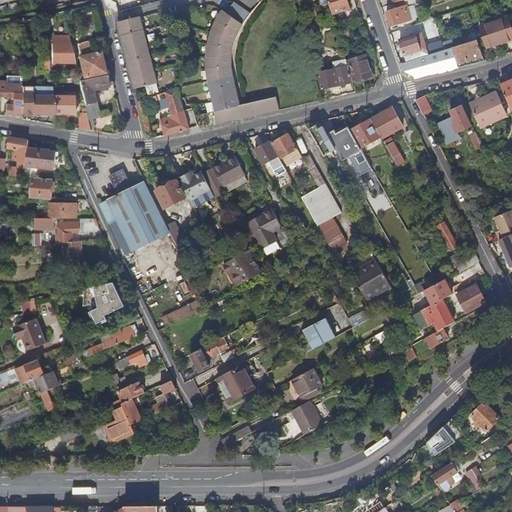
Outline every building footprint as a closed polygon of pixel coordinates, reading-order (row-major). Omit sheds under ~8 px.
[(328,0),(333,13),(351,8),(348,0),(328,0)] [(423,3),(421,0),(406,0),(407,6),(388,13),(393,27),(412,21),(408,9),(423,4),(423,3)] [(218,124),(235,120),(231,108),(241,106),(233,73),(233,69),(233,64),(233,60),(233,56),(234,52),(235,48),(236,43),(237,39),(238,35),(240,31),(242,27),(244,24),(247,20),(249,17),(252,13),(236,2),(228,13),(224,10),(221,14),(219,18),(216,22),(214,27),(213,31),(211,36),(210,40),(209,45),(208,50),(207,55),(207,59),(207,64),(207,69),(207,74),(208,78),(216,111),(210,112),(211,117),(216,115),(218,124)] [(149,95),(159,93),(157,84),(158,83),(141,17),(119,22),(118,22),(136,89),(137,89),(147,86),(149,95)] [(511,26),(509,17),(481,27),(488,49),(511,40),(511,26)] [(400,41),(407,62),(423,57),(419,45),(425,43),(422,34),(400,41)] [(71,44),(69,37),(54,37),(55,44),(53,44),(53,63),(50,63),(51,71),(59,70),(59,63),(76,63),(73,53),(71,44)] [(478,40),(403,64),(405,72),(416,78),(485,61),(478,40)] [(429,43),(431,52),(445,49),(443,40),(429,43)] [(91,51),(88,41),(78,43),(80,54),(91,51)] [(322,61),(316,43),(307,45),(313,64),(322,61)] [(105,73),(100,52),(79,57),(84,77),(105,73)] [(372,76),(366,55),(349,60),(355,81),(372,76)] [(348,63),(347,59),(333,62),(334,66),(335,69),(346,67),(345,64),(348,63)] [(319,73),(322,89),(333,86),(334,89),(339,88),(339,85),(354,82),(348,63),(345,64),(346,67),(335,69),(334,66),(329,68),(329,71),(319,73)] [(111,74),(80,81),(87,114),(88,120),(90,125),(90,129),(96,128),(94,119),(100,117),(94,90),(114,86),(111,74)] [(22,85),(22,76),(6,76),(6,82),(7,82),(7,84),(22,85)] [(0,96),(14,97),(14,104),(8,104),(5,117),(22,119),(22,116),(22,87),(22,85),(7,84),(7,82),(6,82),(0,81),(0,96)] [(511,81),(502,86),(511,109),(511,81)] [(29,114),(55,115),(53,97),(34,96),(32,96),(33,87),(22,87),(22,116),(28,117),(29,114)] [(190,129),(184,111),(177,89),(166,92),(171,109),(167,111),(169,117),(161,119),(166,136),(190,129)] [(497,92),(470,104),(480,127),(481,126),(483,128),(489,125),(490,123),(508,114),(497,92)] [(55,115),(75,114),(75,105),(75,101),(75,97),(53,97),(55,115)] [(260,114),(280,110),(277,97),(246,104),(247,107),(260,111),(260,114)] [(425,97),(416,101),(424,115),(432,111),(425,97)] [(235,120),(260,114),(260,111),(247,107),(246,104),(241,106),(231,108),(235,120)] [(382,138),(404,126),(393,107),(371,120),(382,138)] [(472,127),(463,107),(452,112),(455,117),(456,119),(457,122),(454,124),(458,133),(472,127)] [(80,129),(91,131),(90,129),(90,125),(88,120),(87,114),(79,115),(80,129)] [(457,122),(456,119),(450,122),(449,120),(438,125),(447,143),(460,137),(458,133),(454,124),(457,122)] [(361,148),(376,140),(385,157),(391,154),(384,142),(382,138),(371,120),(351,131),(361,148)] [(325,155),(336,149),(333,143),(327,133),(326,131),(323,126),(319,129),(317,125),(310,129),(325,155)] [(335,125),(326,131),(327,133),(333,143),(335,142),(340,152),(351,145),(354,150),(356,149),(359,156),(360,156),(363,160),(366,158),(361,148),(351,131),(349,127),(339,132),(335,125)] [(480,153),(485,151),(476,133),(472,136),(480,153)] [(297,150),(288,134),(273,143),(282,158),(297,150)] [(27,162),(28,148),(29,141),(11,138),(9,149),(18,150),(17,161),(27,162)] [(271,142),(269,138),(262,141),(264,145),(256,150),(255,151),(257,155),(260,160),(261,159),(264,164),(269,161),(278,176),(287,171),(279,156),(271,142)] [(398,166),(405,162),(391,138),(384,142),(391,154),(398,166)] [(28,148),(27,162),(26,167),(55,170),(57,153),(51,152),(51,151),(28,148)] [(286,156),(290,163),(303,156),(299,149),(286,156)] [(223,186),(245,175),(235,156),(214,168),(223,186)] [(302,197),(331,249),(332,251),(347,242),(346,240),(333,218),(342,213),(309,156),(303,160),(319,187),(302,197)] [(17,176),(25,177),(26,168),(17,167),(17,176)] [(215,196),(226,191),(223,186),(214,168),(203,174),(212,191),(215,196)] [(116,211),(137,200),(132,188),(123,170),(111,176),(119,194),(108,199),(109,200),(113,210),(115,209),(116,211)] [(192,171),(180,177),(181,180),(188,176),(190,180),(195,178),(192,171)] [(181,180),(192,203),(201,198),(200,197),(212,191),(203,174),(195,178),(190,180),(188,176),(181,180)] [(31,197),(51,199),(53,179),(36,178),(33,178),(31,197)] [(185,199),(177,181),(158,191),(166,209),(174,205),(174,206),(180,203),(180,202),(185,199)] [(133,251),(169,233),(144,182),(132,188),(137,200),(116,211),(115,209),(113,210),(118,220),(133,251)] [(109,200),(97,205),(106,226),(118,220),(113,210),(109,200)] [(54,218),(77,218),(77,203),(51,202),(50,218),(54,218)] [(287,244),(295,240),(291,233),(287,226),(283,228),(273,210),(250,223),(264,248),(277,242),(272,234),(279,230),(284,238),(287,244)] [(511,210),(495,218),(500,231),(496,232),(511,268),(511,267),(511,210)] [(44,228),(54,228),(54,218),(50,218),(44,218),(44,228)] [(458,246),(444,222),(438,226),(451,250),(458,246)] [(63,243),(73,242),(73,233),(80,232),(79,225),(73,225),(72,223),(64,223),(64,224),(64,227),(58,227),(59,235),(57,235),(57,244),(63,243)] [(178,249),(186,245),(175,223),(167,227),(178,249)] [(244,226),(258,251),(264,248),(250,223),(244,226)] [(83,263),(81,241),(63,243),(63,244),(64,244),(66,264),(66,265),(66,266),(67,266),(72,265),(84,264),(84,263),(83,263)] [(268,255),(280,248),(277,242),(264,248),(268,255)] [(232,253),(241,248),(239,244),(230,248),(232,253)] [(49,253),(49,245),(40,246),(41,253),(49,253)] [(475,252),(469,255),(474,264),(480,261),(475,252)] [(250,261),(246,253),(223,264),(228,273),(231,272),(237,284),(260,273),(253,259),(250,261)] [(391,285),(373,255),(350,268),(367,299),(391,285)] [(103,269),(102,262),(89,263),(90,271),(103,269)] [(203,275),(209,272),(206,267),(201,269),(203,275)] [(195,279),(203,275),(201,269),(193,273),(195,279)] [(231,272),(228,273),(234,286),(237,284),(231,272)] [(443,299),(453,293),(446,279),(439,283),(425,290),(433,304),(443,299)] [(106,316),(125,306),(114,282),(85,289),(89,305),(95,303),(97,309),(90,312),(97,327),(108,321),(106,316)] [(480,291),(477,284),(458,295),(467,312),(486,302),(482,295),(480,291)] [(193,314),(207,308),(203,299),(189,306),(193,314)] [(455,322),(443,299),(433,304),(421,310),(414,314),(423,330),(435,323),(439,331),(443,329),(455,322)] [(167,327),(193,314),(189,306),(189,305),(162,318),(167,327)] [(354,329),(371,319),(367,312),(349,321),(354,329)] [(46,344),(36,318),(16,327),(21,339),(23,339),(28,351),(46,344)] [(314,350),(336,338),(326,319),(304,331),(308,338),(310,343),(314,350)] [(91,356),(136,337),(132,326),(102,339),(104,344),(88,351),(90,356),(91,356)] [(433,348),(449,339),(443,329),(439,331),(427,337),(433,348)] [(385,330),(374,336),(377,341),(387,335),(385,330)] [(201,371),(211,366),(207,358),(229,347),(224,337),(201,349),(201,350),(192,354),(201,371)] [(410,361),(417,357),(412,346),(404,350),(410,361)] [(142,350),(124,359),(127,366),(138,361),(140,367),(148,363),(145,356),(142,350)] [(225,362),(235,357),(232,351),(222,357),(225,362)] [(67,366),(82,359),(80,354),(65,360),(67,366)] [(124,359),(117,362),(120,370),(127,366),(124,359)] [(45,375),(52,372),(49,365),(45,367),(42,368),(41,365),(38,360),(25,365),(32,380),(45,375)] [(260,377),(252,361),(218,378),(223,389),(229,386),(236,399),(256,389),(252,380),(260,377)] [(22,384),(30,381),(32,380),(25,365),(16,369),(8,372),(10,378),(14,376),(18,374),(20,379),(21,380),(22,384)] [(312,391),(323,386),(314,368),(293,379),(302,397),(308,394),(309,396),(314,394),(312,391)] [(42,393),(48,390),(60,385),(54,371),(52,372),(45,375),(32,380),(30,381),(33,388),(39,385),(42,393)] [(126,377),(114,382),(117,388),(128,383),(126,377)] [(156,388),(166,383),(164,378),(149,384),(152,390),(156,388)] [(160,397),(168,393),(177,389),(173,380),(166,383),(156,388),(160,397)] [(115,404),(118,409),(114,411),(118,420),(108,425),(117,443),(137,434),(133,425),(143,421),(133,399),(146,393),(141,383),(119,393),(123,400),(122,400),(115,404)] [(229,386),(223,389),(230,402),(236,399),(229,386)] [(163,412),(174,406),(168,393),(160,397),(157,398),(160,406),(163,412)] [(306,435),(323,425),(310,401),(292,411),(306,435)] [(499,419),(484,404),(472,416),(486,431),(499,419)] [(147,419),(158,414),(163,412),(160,406),(145,413),(147,419)] [(451,420),(446,425),(456,435),(462,430),(451,420)] [(446,426),(425,442),(435,456),(456,440),(446,426)] [(226,447),(227,446),(252,432),(249,427),(224,440),(222,441),(226,447)] [(62,443),(77,436),(74,429),(59,436),(62,443)] [(453,465),(433,477),(437,484),(439,486),(444,495),(452,490),(450,487),(454,484),(450,479),(458,474),(453,465)] [(484,489),(472,471),(467,474),(479,492),(484,489)] [(433,477),(432,477),(428,480),(432,487),(437,484),(433,477)]
